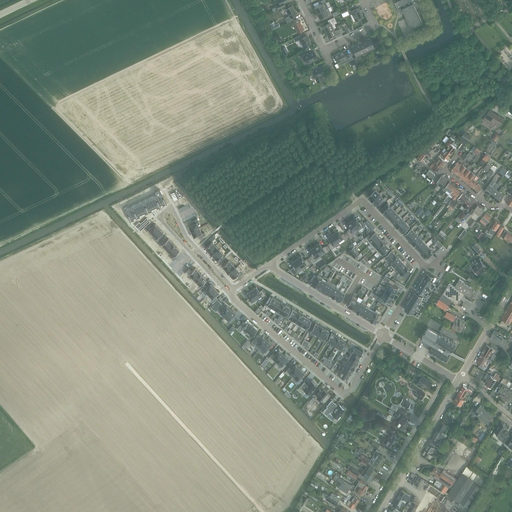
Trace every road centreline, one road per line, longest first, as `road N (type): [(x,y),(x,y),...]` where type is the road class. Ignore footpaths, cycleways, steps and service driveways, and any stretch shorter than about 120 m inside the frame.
road 1 (residential): [(269,263),(362,200),(424,266),(382,336)]
road 2 (residential): [(231,293),(159,217),(171,205),(186,237),(233,288)]
road 3 (residential): [(382,336),(344,392),(231,293)]
road 4 (residential): [(366,511),(446,374)]
road 5 (tertiary): [(379,511),(458,381)]
road 6 (residential): [(382,336),(269,263)]
